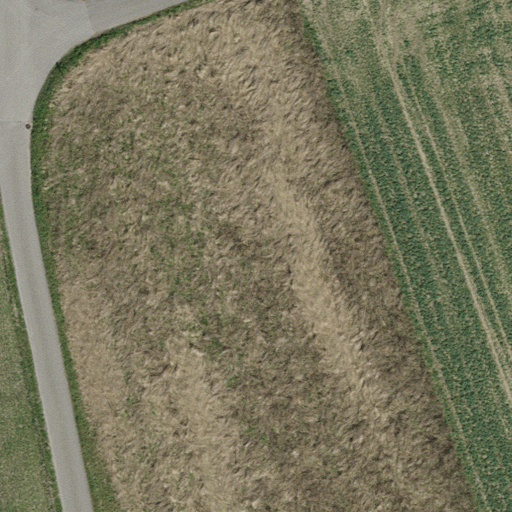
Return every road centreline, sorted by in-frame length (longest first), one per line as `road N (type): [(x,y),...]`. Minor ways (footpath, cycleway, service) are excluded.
road 1 (unclassified): [(15,0),(19,198),(81,511)]
road 2 (track): [(15,27),(71,24),(140,0)]
